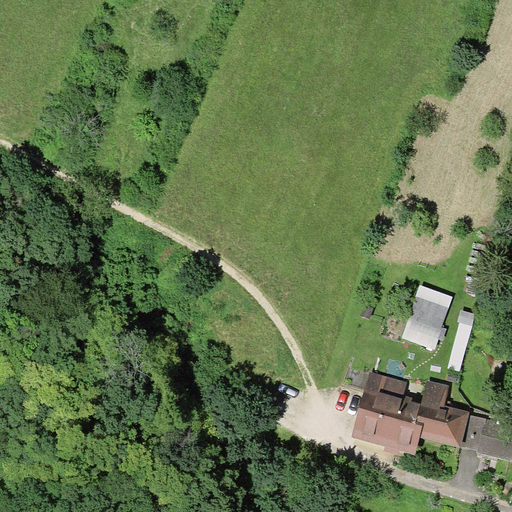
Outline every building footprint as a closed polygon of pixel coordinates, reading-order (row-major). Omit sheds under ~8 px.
[(410,321),(404,337),(433,348),(439,331),(410,321)] [(373,376),(369,391),(398,399),(402,384),(373,376)] [(428,383),(423,405),(426,406),(441,410),(447,388),(428,383)] [(398,399),(369,391),(356,438),(414,453),(418,436),(426,406),(423,405),(398,399)] [(458,447),(459,444),(466,418),(466,416),(441,410),(426,406),(418,436),(458,447)] [(486,423),(466,418),(459,444),(480,449),(486,423)] [(511,427),(487,421),(486,423),(480,449),(479,452),(511,460),(511,457),(511,427)]
